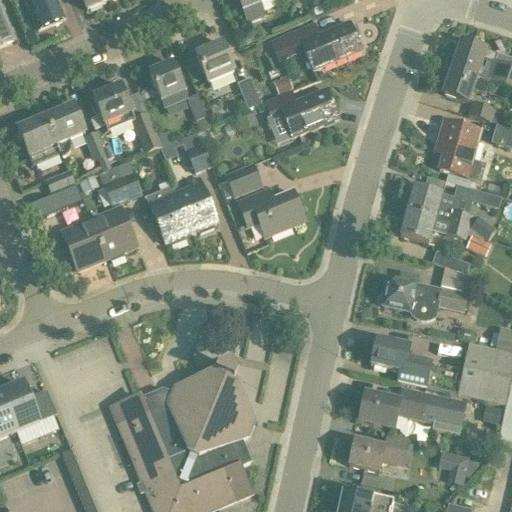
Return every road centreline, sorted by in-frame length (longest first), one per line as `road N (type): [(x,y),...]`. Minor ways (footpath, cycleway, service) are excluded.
road 1 (residential): [(333,304),(372,148),(426,0)]
road 2 (residential): [(47,330),(184,281),(333,304)]
road 3 (residential): [(0,93),(181,16),(180,0)]
road 4 (residential): [(285,511),(333,304)]
road 5 (residential): [(47,330),(0,210)]
